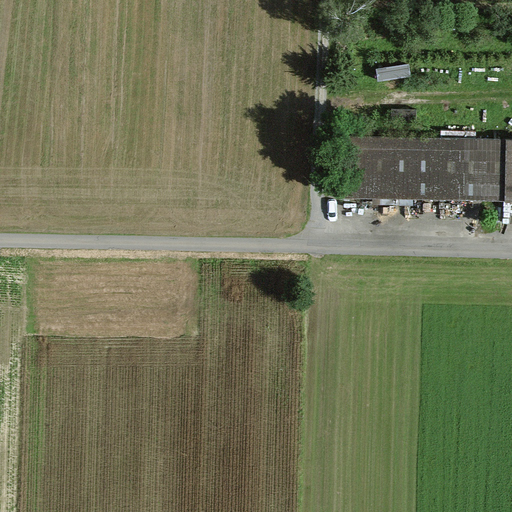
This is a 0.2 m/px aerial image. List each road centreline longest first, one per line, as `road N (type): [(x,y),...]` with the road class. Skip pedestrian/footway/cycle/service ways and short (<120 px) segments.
road 1 (unclassified): [(511,249),(0,239)]
road 2 (track): [(328,0),(318,245)]
